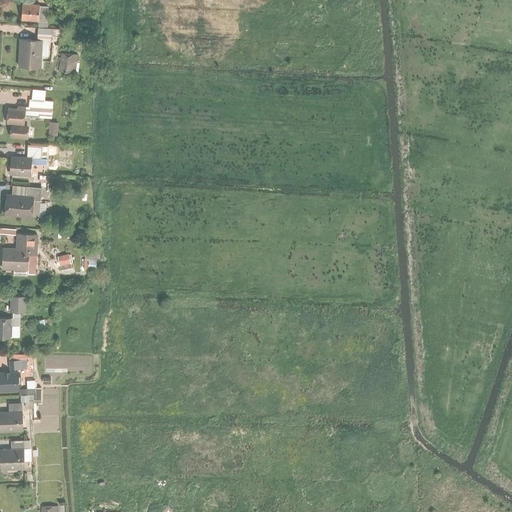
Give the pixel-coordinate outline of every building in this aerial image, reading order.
[(41,19),(42,1),(25,0),(24,19),(41,19)] [(39,36),(55,36),(55,26),(40,25),(39,36)] [(45,38),(21,36),(20,65),(43,66),(45,38)] [(61,52),(61,71),(77,71),(77,52),(61,52)] [(12,136),(31,137),(32,124),(27,123),(28,104),(20,103),(20,106),(10,105),(9,122),(13,122),(12,136)] [(61,132),(61,121),(51,121),(51,132),(61,132)] [(60,152),(60,167),(74,167),(74,152),(60,152)] [(33,174),(35,154),(13,153),(12,173),(33,174)] [(35,216),(37,194),(9,191),(7,213),(35,216)] [(39,231),(18,231),(17,245),(3,244),(2,267),(30,268),(30,272),(38,272),(39,231)] [(99,266),(99,251),(86,251),(86,266),(99,266)] [(61,264),(73,263),(71,253),(59,254),(61,264)] [(23,323),(23,316),(0,315),(0,336),(14,336),(14,323),(23,323)] [(35,319),(35,329),(44,328),(44,319),(35,319)] [(0,388),(22,388),(21,368),(0,369),(0,388)] [(26,429),(25,408),(0,409),(1,430),(26,429)] [(27,466),(26,446),(2,447),(3,467),(27,466)]
